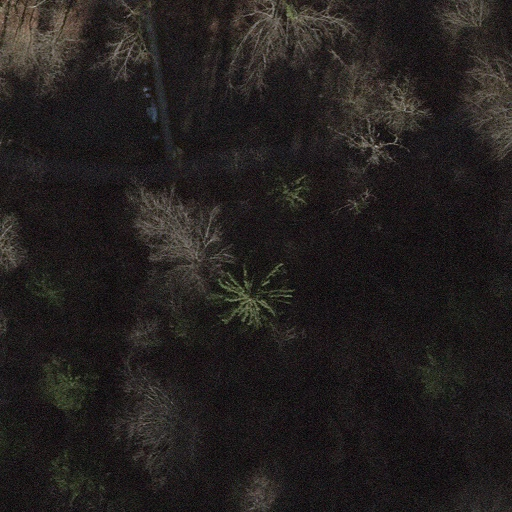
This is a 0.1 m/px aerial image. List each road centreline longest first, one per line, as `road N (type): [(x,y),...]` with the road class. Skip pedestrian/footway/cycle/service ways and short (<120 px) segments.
road 1 (track): [(176,173),(416,140),(511,99)]
road 2 (track): [(0,160),(51,171),(176,173)]
